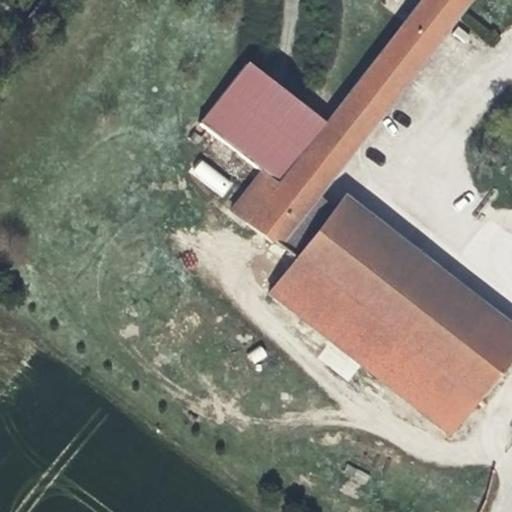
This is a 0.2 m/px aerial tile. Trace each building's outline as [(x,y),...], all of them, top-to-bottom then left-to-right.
[(421,0),(324,125),(245,64),(197,124),(260,172),(229,211),(276,248),(315,198),(467,0),(421,0)] [(224,196),(234,181),(200,159),(190,174),(224,196)] [(474,402),(511,354),(511,326),(343,196),(331,211),(293,261),(474,402)] [(293,261),(331,211),(315,198),(276,248),(293,261)] [(293,261),(267,294),(449,435),(474,402),(293,261)]
